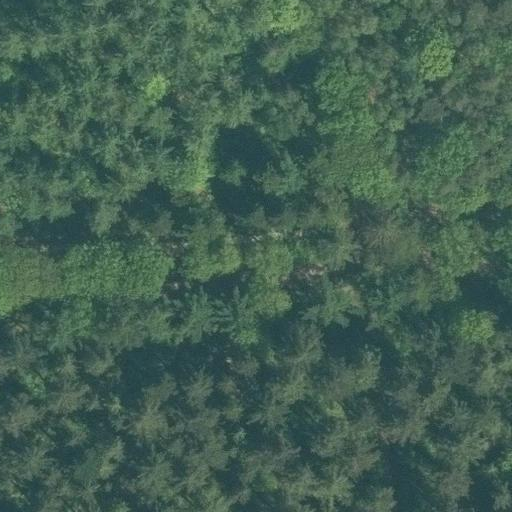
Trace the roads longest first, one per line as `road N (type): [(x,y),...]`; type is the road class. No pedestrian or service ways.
road 1 (track): [(305,0),(376,511)]
road 2 (track): [(0,299),(511,259)]
